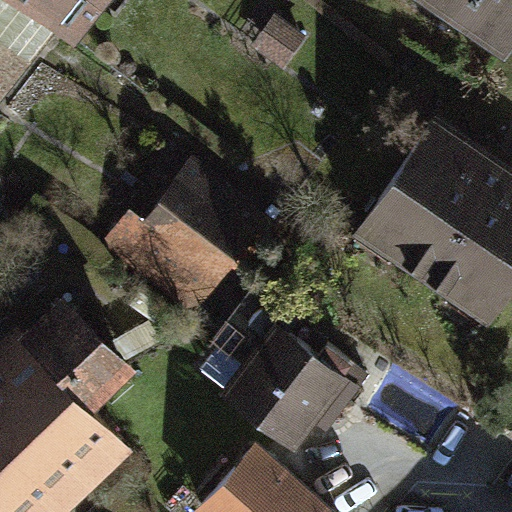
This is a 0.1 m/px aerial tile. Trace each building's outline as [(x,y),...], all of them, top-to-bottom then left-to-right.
[(0,0),(0,97),(60,20),(35,0),(0,0)] [(35,0),(60,20),(81,36),(108,0),(35,0)] [(284,63),(309,32),(268,0),(262,0),(240,29),(284,63)] [(511,0),(454,0),(511,37),(511,35),(511,0)] [(356,224),(490,315),(511,283),(511,154),(437,104),(356,224)] [(270,213),(194,154),(148,213),(132,200),(109,230),(123,240),(117,247),(196,308),(270,213)] [(0,511),(14,511),(111,422),(87,398),(124,363),(65,301),(46,319),(20,343),(0,362),(0,511)] [(298,437),(353,364),(278,307),(222,379),(298,437)] [(336,511),(251,436),(187,508),(191,511),(336,511)]
